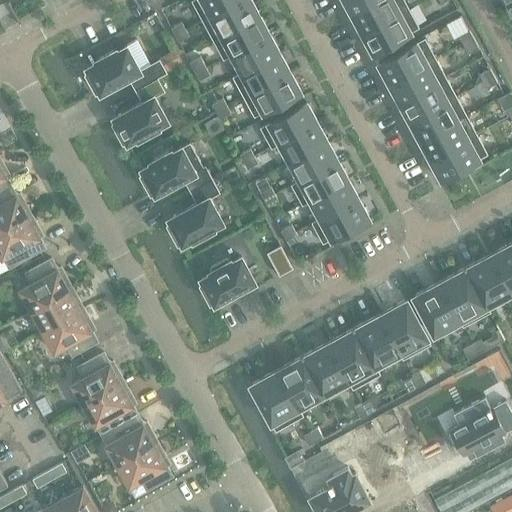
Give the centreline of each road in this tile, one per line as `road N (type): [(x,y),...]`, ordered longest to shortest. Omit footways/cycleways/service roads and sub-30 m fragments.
road 1 (residential): [(188,374),(10,54)]
road 2 (residential): [(188,374),(426,240)]
road 3 (residential): [(426,240),(296,0)]
road 4 (residential): [(244,481),(188,374)]
